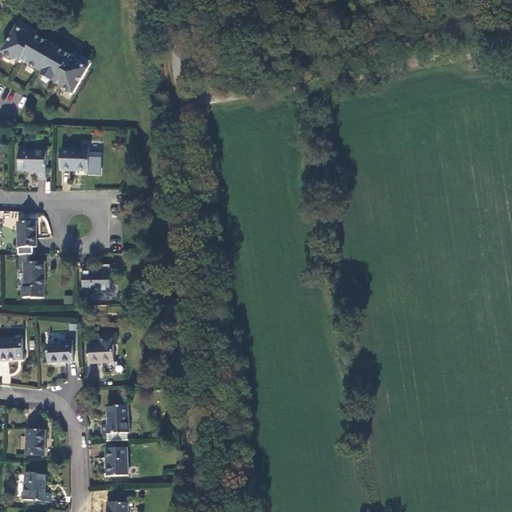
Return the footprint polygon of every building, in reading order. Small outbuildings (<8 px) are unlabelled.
[(22,22),(19,22),(3,51),(21,61),(23,58),(57,78),(56,81),(74,91),(90,62),(89,59),(86,57),(76,52),(74,51),(71,55),(36,35),(39,31),(36,29),(22,22)] [(89,152),(62,151),(61,172),(89,173),(89,152)] [(46,153),(19,152),(19,172),(37,173),(37,179),(46,179),(46,153)] [(36,222),(18,222),(18,248),(36,248),(36,222)] [(34,256),(19,256),(19,264),(24,264),(24,289),(22,289),(22,299),(31,299),(31,300),(43,300),(43,289),(44,289),(44,263),(34,263),(34,256)] [(91,266),(83,266),(83,292),(111,292),(110,266),(103,266),(103,271),(91,271),(91,266)] [(99,345),(88,346),(90,364),(113,362),(112,345),(116,345),(115,335),(98,336),(99,345)] [(23,339),(0,340),(0,356),(0,361),(24,360),(23,339)] [(72,345),(48,346),(48,364),(73,362),(72,345)] [(0,365),(0,376),(7,377),(9,365),(0,364),(0,365)] [(128,406),(107,407),(108,427),(102,427),(103,435),(107,434),(107,442),(128,441),(127,433),(129,433),(128,406)] [(45,431),(26,431),(25,456),(44,457),(45,431)] [(127,450),(106,450),(108,477),(128,476),(127,450)] [(46,475),(26,473),(24,501),(50,503),(51,495),(44,494),(46,475)] [(128,511),(129,504),(108,503),(107,511),(128,511)]
